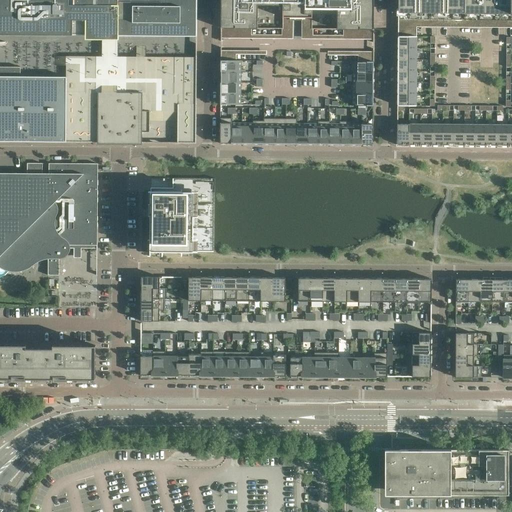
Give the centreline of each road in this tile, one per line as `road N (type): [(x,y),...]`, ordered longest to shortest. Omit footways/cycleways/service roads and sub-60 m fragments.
road 1 (residential): [(119,265),(443,269)]
road 2 (residential): [(443,394),(119,391)]
road 3 (secondary): [(119,415),(351,417)]
road 4 (residential): [(384,153),(206,152)]
road 5 (residential): [(385,0),(384,153)]
road 6 (residential): [(206,152),(207,0)]
road 7 (secondary): [(4,467),(67,423),(119,415)]
road 8 (residential): [(511,155),(384,153)]
road 9 (residential): [(443,394),(443,269)]
road 10 (unknown): [(385,12),(505,15)]
road 11 (residential): [(120,152),(0,152)]
